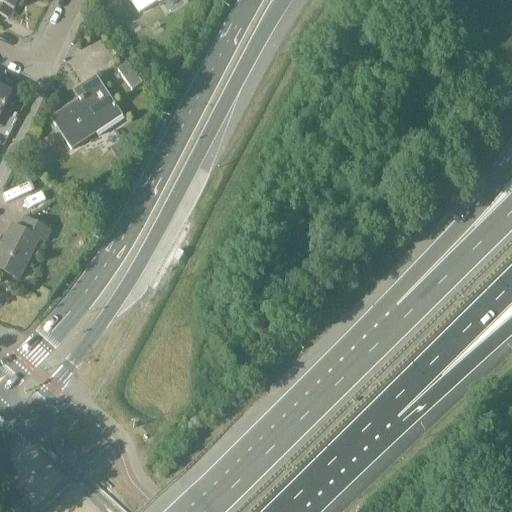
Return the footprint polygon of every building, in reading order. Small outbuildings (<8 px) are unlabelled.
[(19,0),(0,0),(0,17),(8,21),(13,11),(14,12),(19,0)] [(130,0),(139,14),(159,0),(130,0)] [(52,118),(50,119),(71,151),(123,117),(96,77),(82,86),(88,94),(79,100),(80,102),(53,120),(52,118)] [(0,115),(11,93),(0,87),(0,115)] [(11,226),(0,247),(0,271),(18,281),(39,240),(45,243),(50,232),(24,219),(19,230),(11,226)]
